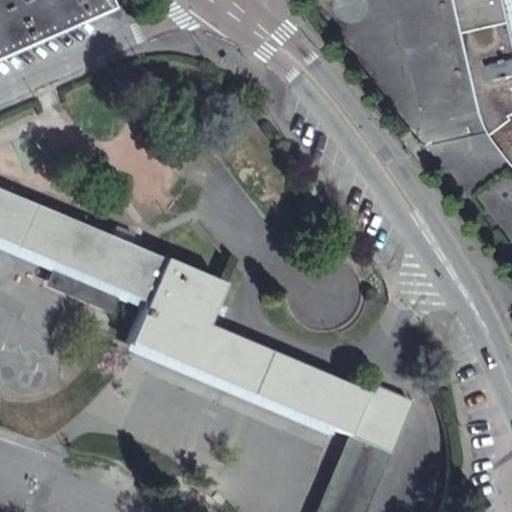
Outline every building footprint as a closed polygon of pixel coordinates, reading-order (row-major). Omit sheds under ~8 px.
[(51,0),(0,0),(0,48),(61,22),(51,0)] [(511,0),(393,0),(424,136),(511,115),(511,0)] [(0,241),(51,264),(118,292),(141,302),(124,341),(345,434),(387,452),(410,399),(367,381),(362,392),(201,324),(219,283),(160,259),(159,259),(126,246),(107,237),(0,191),(0,241)] [(113,225),(107,237),(126,246),(131,233),(113,225)] [(118,292),(51,264),(42,284),(109,313),(118,292)] [(361,511),(387,452),(345,434),(312,511),(361,511)]
